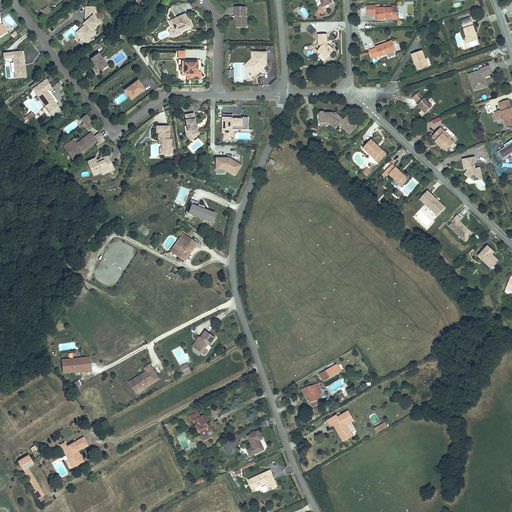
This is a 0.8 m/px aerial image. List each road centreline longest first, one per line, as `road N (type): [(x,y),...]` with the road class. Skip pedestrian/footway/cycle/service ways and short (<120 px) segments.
road 1 (residential): [(317,511),(272,406),(231,259),(237,208),(270,142),(281,94)]
road 2 (residential): [(216,94),(168,95),(124,127),(111,127),(12,0)]
road 3 (residential): [(511,239),(350,92)]
